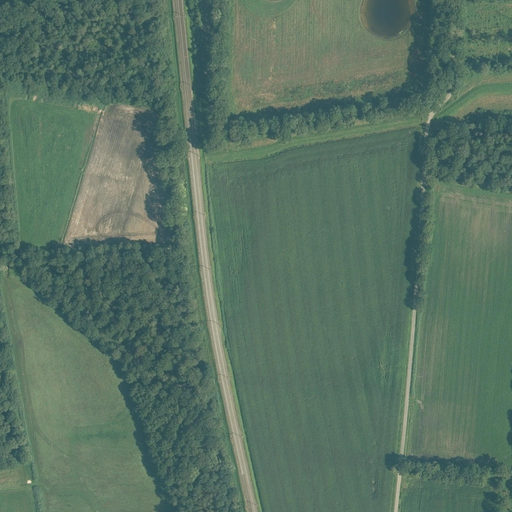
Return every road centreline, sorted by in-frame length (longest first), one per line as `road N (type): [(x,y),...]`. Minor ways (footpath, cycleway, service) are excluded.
road 1 (unclassified): [(454,0),(451,89),(427,128),(395,511)]
road 2 (track): [(433,111),(422,102),(200,141)]
road 3 (track): [(214,138),(221,0)]
